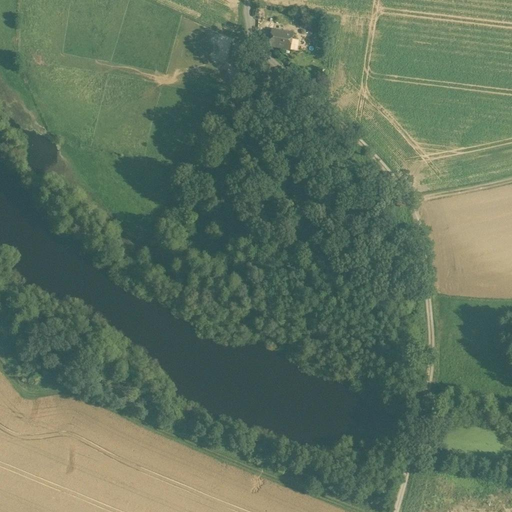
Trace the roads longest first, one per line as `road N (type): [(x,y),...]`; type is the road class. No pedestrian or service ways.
road 1 (unknown): [(0,362),(19,386),(75,385),(170,436),(361,511)]
road 2 (track): [(395,511),(429,392),(433,331),(413,199)]
road 3 (track): [(413,199),(270,53),(255,34),(249,0)]
